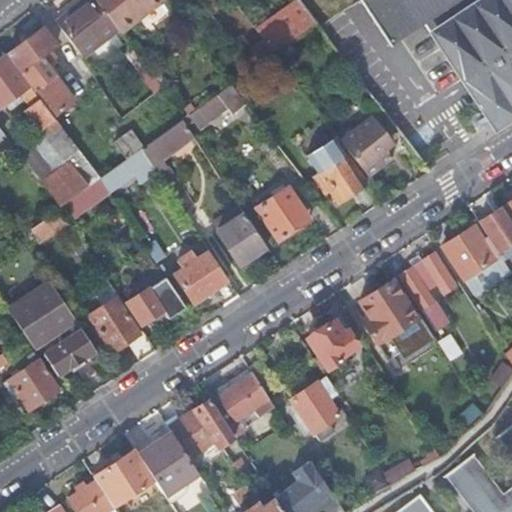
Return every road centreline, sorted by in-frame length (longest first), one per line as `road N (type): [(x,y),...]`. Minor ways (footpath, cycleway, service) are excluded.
road 1 (residential): [(511,142),(0,483)]
road 2 (unknown): [(477,164),(394,48)]
